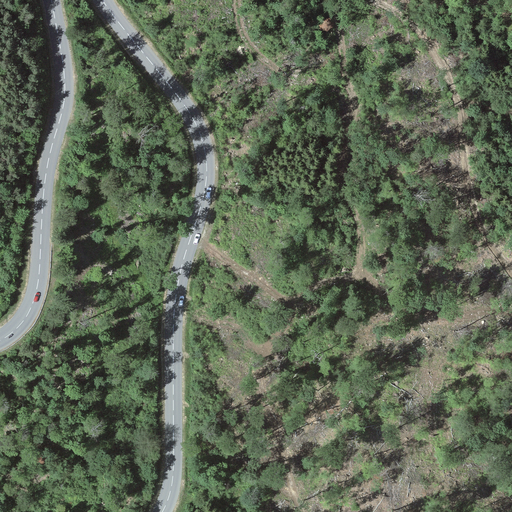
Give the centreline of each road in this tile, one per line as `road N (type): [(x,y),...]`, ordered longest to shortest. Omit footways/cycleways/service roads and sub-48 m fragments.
road 1 (secondary): [(162,511),(174,463),(175,302),(207,166),(190,112),(102,0)]
road 2 (secondary): [(52,0),(65,90),(45,180),(37,288),(21,325),(0,341)]
